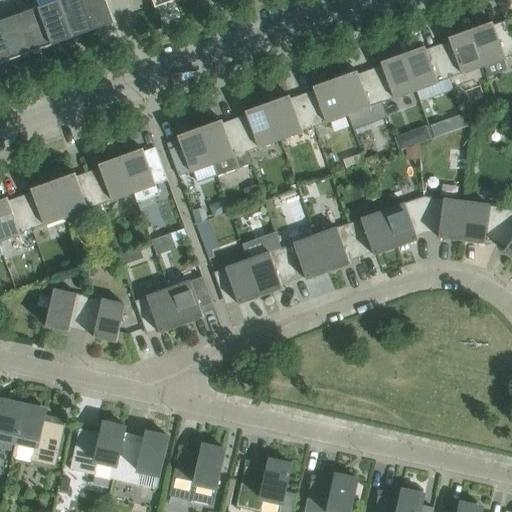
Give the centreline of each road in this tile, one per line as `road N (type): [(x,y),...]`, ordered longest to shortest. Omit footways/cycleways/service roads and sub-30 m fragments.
road 1 (unclassified): [(380,0),(0,133)]
road 2 (residential): [(511,306),(458,275),(420,277),(208,354),(191,404)]
road 3 (residential): [(511,476),(191,404)]
road 4 (residential): [(191,404),(0,360)]
